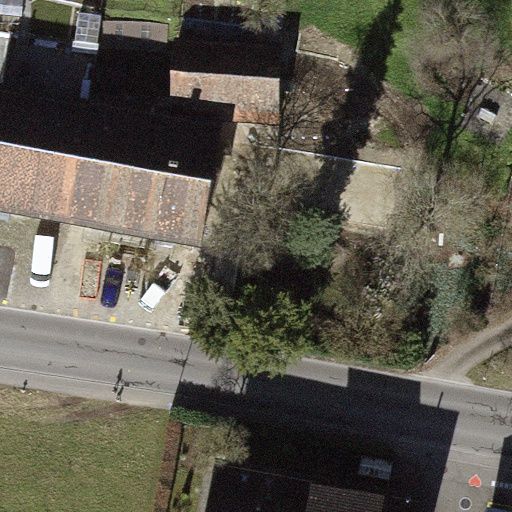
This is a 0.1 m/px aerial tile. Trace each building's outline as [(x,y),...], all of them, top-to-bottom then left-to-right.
[(0,211),(63,223),(88,97),(99,48),(7,31),(0,68),(0,211)] [(279,44),(176,42),(171,114),(228,126),(276,125),(279,44)] [(171,114),(88,97),(63,223),(202,252),(228,126),(171,114)] [(408,511),(413,492),(207,448),(192,511),(408,511)] [(511,511),(511,502),(476,496),(472,511),(511,511)]
